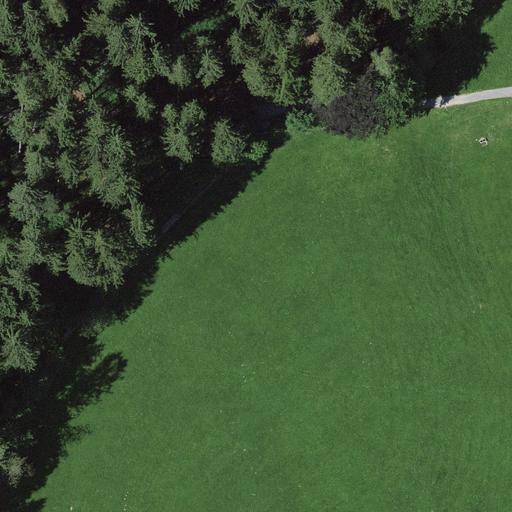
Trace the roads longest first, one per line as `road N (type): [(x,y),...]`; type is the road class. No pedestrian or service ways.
road 1 (track): [(279,114),(97,99),(0,102)]
road 2 (unclassified): [(511,95),(427,109),(279,114)]
